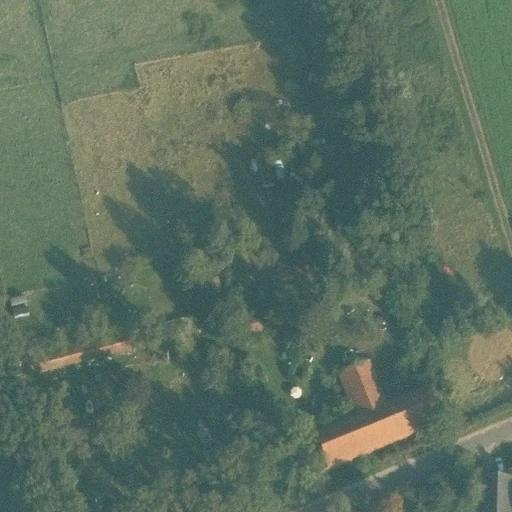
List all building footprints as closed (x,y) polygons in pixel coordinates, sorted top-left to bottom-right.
[(319,284),(376,270),(370,243),(313,257),(319,284)] [(209,306),(148,323),(154,344),(215,326),(209,306)] [(229,322),(235,343),(268,334),(263,313),(229,322)] [(41,374),(140,349),(134,326),(35,351),(41,374)] [(356,422),(313,440),(297,447),(310,480),(438,428),(424,395),(386,410),(368,364),(338,377),(356,422)] [(511,511),(511,482),(479,482),(477,511),(511,511)]
